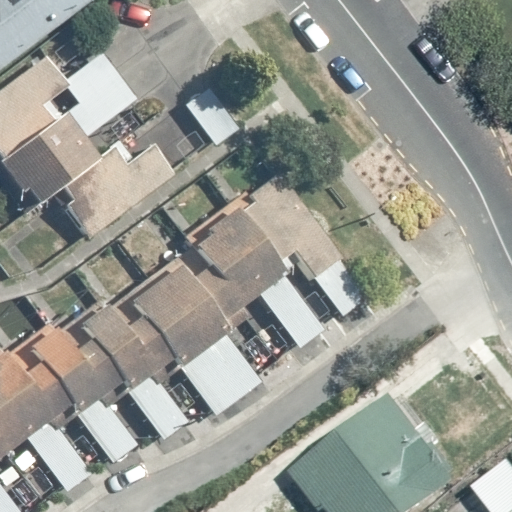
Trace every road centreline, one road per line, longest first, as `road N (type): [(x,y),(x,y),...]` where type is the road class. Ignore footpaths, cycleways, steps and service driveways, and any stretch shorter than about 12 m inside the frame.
road 1 (residential): [(52,511),(259,407),(343,349),(464,221)]
road 2 (residential): [(321,0),(439,156),(464,221)]
